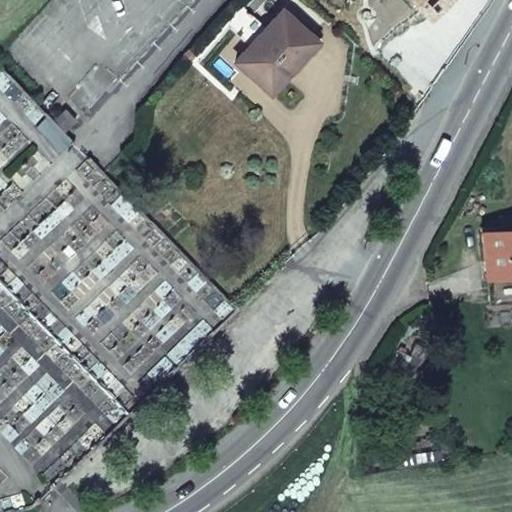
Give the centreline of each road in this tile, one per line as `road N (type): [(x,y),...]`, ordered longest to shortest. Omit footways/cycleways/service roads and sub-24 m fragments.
road 1 (primary): [(167,511),(283,419),(324,369),(368,305),(511,29)]
road 2 (residential): [(96,125),(206,0)]
road 3 (unknown): [(368,305),(511,289)]
